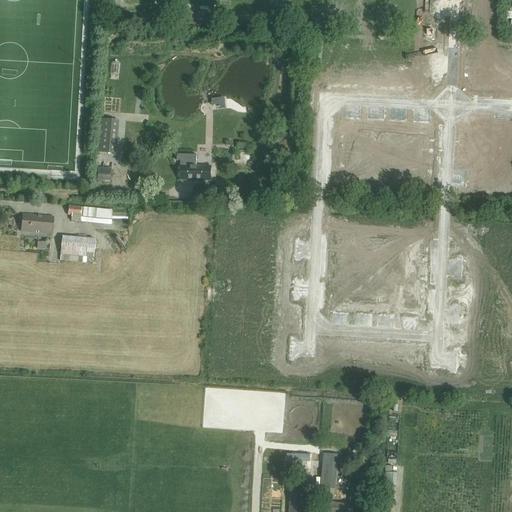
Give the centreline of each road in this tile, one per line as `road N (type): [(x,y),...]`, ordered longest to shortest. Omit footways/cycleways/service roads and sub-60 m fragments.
road 1 (residential): [(310,328),(321,119),(331,101),(451,105)]
road 2 (residential): [(451,105),(437,334)]
road 3 (residential): [(437,334),(310,328)]
